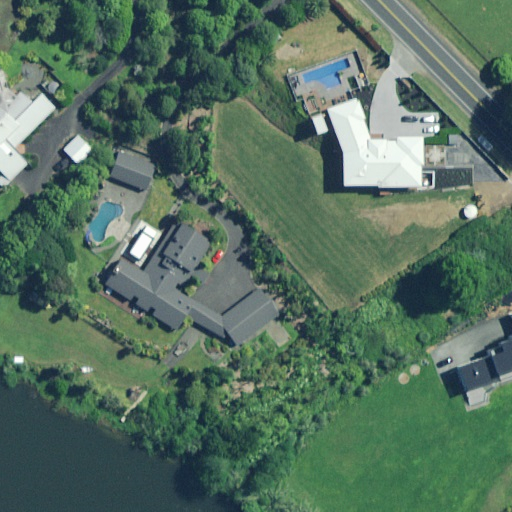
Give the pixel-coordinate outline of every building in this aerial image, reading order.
[(65,90),(49,74),(40,83),(56,99),(65,90)] [(15,98),(5,88),(0,93),(0,171),(10,181),(27,164),(13,150),(54,108),(41,95),(32,103),(21,92),(15,98)] [(365,143),(352,102),(323,112),(337,154),(336,188),(415,190),(416,172),(417,166),(418,166),(419,140),(392,139),(391,144),(365,143)] [(93,151),(78,136),(63,150),(78,165),(93,151)] [(156,165),(120,151),(110,177),(146,190),(156,165)] [(180,292),(209,246),(172,223),(143,270),(123,258),(105,286),(128,300),(131,296),(138,300),(135,305),(146,311),(149,306),(156,310),(152,315),(177,331),(182,323),(188,327),(192,321),(222,340),(227,332),(237,347),(280,317),(260,289),(220,317),(180,292)] [(155,240),(143,232),(129,253),(141,261),(155,240)] [(511,345),(503,349),(502,347),(488,352),(490,356),(458,367),(466,390),(490,382),(492,386),(511,378),(511,345)]
